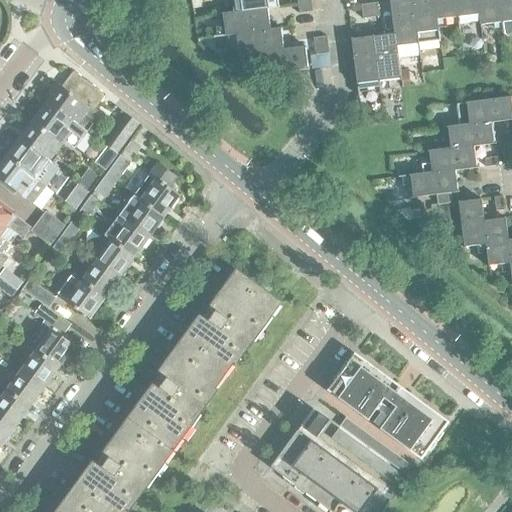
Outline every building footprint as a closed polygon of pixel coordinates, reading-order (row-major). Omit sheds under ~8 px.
[(268,9),(280,8),(280,7),(279,7),(278,0),(232,0),(234,12),(234,13),(268,9)] [(419,45),(418,34),(417,34),(412,0),(408,0),(392,2),(392,1),(391,1),(395,34),(396,34),(397,47),(398,47),(418,44),(418,45),(419,45)] [(439,32),(438,20),(437,20),(434,0),(412,0),(417,34),(418,34),(438,31),(438,32),(439,32)] [(458,19),(459,19),(456,0),(434,0),(437,20),(438,20),(458,17),(458,19)] [(478,0),(456,0),(459,19),(460,19),(460,17),(480,15),(478,0)] [(501,24),(502,24),(499,0),(478,0),(480,15),(481,26),(482,26),(482,25),(501,23),(501,24)] [(511,0),(499,0),(502,24),(504,24),(503,23),(511,21),(511,0)] [(298,5),(299,14),(313,12),(312,3),(298,5)] [(370,4),(372,18),(380,17),(379,3),(370,4)] [(363,19),(372,18),(370,4),(361,5),(363,19)] [(271,30),(268,9),(234,13),(234,12),(222,14),(222,15),(224,15),(226,35),(225,35),(225,37),(237,35),(237,34),(271,30)] [(284,50),(282,30),(283,30),(283,28),(271,30),(237,34),(237,35),(240,55),(238,55),(239,57),(261,54),(261,53),(284,50)] [(402,80),(398,47),(397,47),(396,34),(395,34),(375,37),(375,36),(374,36),(379,82),(400,79),(401,80),(402,80)] [(328,45),(328,42),(327,36),(313,38),(315,47),(328,45)] [(359,84),(379,82),(374,36),(373,36),(373,37),(353,39),(353,38),(352,39),(358,86),(359,85),(359,84)] [(316,55),(330,54),(328,45),(315,47),(316,55)] [(310,70),(310,68),(309,68),(306,48),(307,48),(307,47),(284,50),(261,53),(261,54),(263,74),(263,76),(309,70),(310,70)] [(421,61),(423,72),(439,70),(438,59),(421,61)] [(94,111),(105,96),(75,72),(63,88),(94,111)] [(94,111),(63,88),(62,88),(61,88),(50,103),(88,132),(81,126),(86,119),(84,117),(90,109),(94,111)] [(511,120),(511,97),(466,103),(466,104),(468,104),(470,124),(470,125),(493,122),(494,123),(511,120)] [(34,124),(63,145),(72,153),(88,132),(50,103),(34,124)] [(129,138),(139,124),(127,115),(116,128),(129,138)] [(496,143),(494,123),(493,122),(470,125),(470,124),(447,127),(447,129),(449,128),(451,149),(475,146),(475,147),(497,144),(497,143),(496,143)] [(51,162),(63,145),(34,124),(22,140),(51,162)] [(117,153),(129,138),(116,128),(105,144),(111,149),(117,153)] [(511,133),(503,134),(504,143),(511,142),(511,133)] [(37,180),(51,162),(22,140),(9,158),(37,180)] [(477,167),(475,147),(475,146),(451,149),(428,151),(429,153),(430,152),(432,173),(456,171),(478,168),(478,167),(477,167)] [(103,180),(113,188),(131,163),(121,155),(103,180)] [(485,159),(486,167),(500,166),(499,157),(485,159)] [(47,187),(37,180),(9,158),(0,169),(0,178),(3,181),(0,184),(14,195),(17,192),(27,199),(34,204),(47,187)] [(134,195),(165,217),(180,197),(168,188),(176,177),(157,163),(134,195)] [(440,213),(453,211),(451,194),(460,193),(459,191),(458,191),(456,171),(432,173),(410,175),(410,177),(411,176),(414,197),(413,197),(413,198),(437,195),(440,213)] [(105,199),(113,188),(103,180),(95,191),(105,199)] [(77,210),(90,192),(83,186),(69,204),(77,210)] [(150,237),(165,217),(134,195),(120,215),(126,220),(150,237)] [(92,196),(81,210),(90,216),(91,214),(94,215),(101,204),(99,203),(100,202),(92,196)] [(496,211),(505,210),(503,196),(494,197),(496,211)] [(485,221),(482,199),(481,199),(481,200),(461,202),(461,201),(459,202),(465,248),(466,248),(466,247),(487,245),(484,221),(485,221)] [(71,217),(77,210),(69,204),(64,212),(71,217)] [(0,238),(1,237),(8,227),(22,238),(30,228),(0,205),(0,238)] [(453,211),(440,213),(441,221),(454,220),(453,211)] [(57,237),(65,226),(46,212),(38,222),(57,237)] [(136,257),(150,237),(126,220),(120,215),(106,235),(112,239),(136,257)] [(509,240),(506,218),(506,217),(505,218),(505,219),(485,221),(484,221),(487,245),(489,267),(490,267),(490,266),(511,264),(511,263),(508,240),(509,240)] [(50,246),(57,237),(38,222),(31,231),(50,246)] [(63,235),(71,241),(81,228),(72,222),(63,235)] [(61,256),(71,241),(63,235),(52,250),(61,256)] [(1,237),(0,238),(0,267),(0,268),(7,258),(2,254),(10,244),(1,237)] [(121,278),(136,257),(112,239),(97,260),(121,278)] [(107,298),(121,278),(97,260),(82,280),(107,298)] [(16,292),(23,283),(5,270),(0,277),(6,283),(6,284),(16,292)] [(280,304),(260,289),(238,273),(205,317),(202,316),(181,345),(224,376),(241,352),(244,354),(280,304)] [(82,280),(82,281),(74,275),(59,294),(92,318),(107,298),(82,280)] [(56,298),(43,289),(30,280),(23,290),(49,309),(56,298)] [(59,368),(75,347),(52,330),(36,351),(59,368)] [(206,400),(224,376),(181,345),(160,373),(163,375),(131,420),(173,451),(209,402),(206,400)] [(45,388),(59,368),(36,351),(22,371),(45,388)] [(377,414),(381,417),(376,424),(382,429),(381,430),(422,460),(449,423),(355,354),(328,391),(371,423),(377,414)] [(30,409),(45,388),(22,371),(7,392),(30,409)] [(0,416),(16,428),(30,409),(7,392),(0,400),(0,416)] [(317,439),(318,439),(331,422),(330,421),(320,414),(314,410),(302,426),(308,431),(318,438),(317,439)] [(0,447),(1,448),(16,428),(0,416),(0,447)] [(137,500),(173,451),(131,420),(98,464),(96,462),(75,491),(103,511),(124,511),(134,498),(137,500)] [(351,425),(345,420),(339,429),(346,433),(351,425)] [(346,433),(352,438),(358,430),(351,425),(346,433)] [(331,439),(338,444),(346,433),(339,429),(331,439)] [(364,435),(358,430),(352,438),(358,443),(364,435)] [(383,511),(392,501),(298,432),(271,468),(285,478),(288,473),(309,488),(305,493),(331,511),(335,508),(340,511),(383,511)] [(352,438),(346,433),(338,444),(345,448),(352,438)] [(371,439),(364,435),(358,443),(365,448),(371,439)] [(358,443),(352,438),(345,448),(351,453),(358,443)] [(365,448),(371,452),(377,444),(371,439),(365,448)] [(365,448),(358,443),(351,453),(357,458),(365,448)] [(384,449),(377,444),(371,452),(378,457),(384,449)] [(371,452),(365,448),(357,458),(364,463),(371,452)] [(384,449),(378,457),(384,462),(390,454),(384,449)] [(378,457),(371,452),(364,463),(370,467),(378,457)] [(397,459),(390,454),(384,462),(391,466),(397,459)] [(384,462),(378,457),(370,467),(377,472),(384,462)] [(391,466),(397,471),(403,463),(397,459),(391,466)] [(391,466),(384,462),(377,472),(383,477),(391,466)] [(410,468),(403,463),(397,471),(404,476),(410,468)] [(397,471),(391,466),(383,477),(390,481),(397,471)] [(404,476),(397,471),(390,481),(396,486),(404,476)] [(103,511),(75,491),(59,511),(103,511)]
